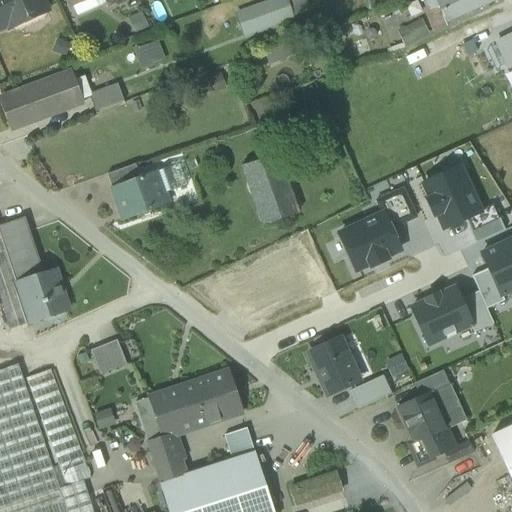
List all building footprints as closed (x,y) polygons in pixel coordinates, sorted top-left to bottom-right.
[(40,0),(0,0),(0,8),(8,25),(9,29),(46,12),(40,0)] [(102,0),(107,10),(127,0),(102,0)] [(263,0),(230,12),(239,37),(291,19),(284,0),(263,0)] [(456,0),(423,0),(431,15),(458,2),(456,0)] [(431,15),(424,19),(431,32),(479,8),(474,0),(462,0),(458,2),(431,15)] [(456,0),(458,2),(462,0),(474,0),(479,8),(494,0),(456,0)] [(69,73),(0,99),(11,130),(81,104),(69,73)] [(117,88),(89,98),(95,114),(123,104),(117,88)] [(276,156),(241,167),(261,226),(297,215),(276,156)] [(139,179),(111,189),(122,221),(167,205),(163,195),(186,187),(178,165),(139,179)] [(134,166),(106,176),(111,189),(139,179),(134,166)] [(458,169),(422,185),(442,231),(479,214),(458,169)] [(398,186),(375,197),(390,228),(412,217),(398,186)] [(383,215),(338,236),(355,272),(400,251),(383,215)] [(24,219),(0,226),(0,234),(16,283),(43,275),(24,219)] [(0,310),(7,332),(30,325),(16,284),(16,283),(0,234),(0,310)] [(511,245),(510,242),(481,255),(488,270),(500,297),(511,291),(511,245)] [(471,278),(477,293),(486,310),(502,303),(500,297),(488,270),(471,278)] [(16,283),(16,284),(30,325),(68,312),(54,271),(16,283)] [(452,289),(411,308),(429,347),(470,328),(458,302),(452,289)] [(477,293),(458,302),(470,328),(473,334),(493,325),(486,310),(477,293)] [(116,341),(90,352),(100,377),(126,366),(116,341)] [(356,383),(338,341),(310,353),(328,395),(356,383)] [(387,375),(404,368),(398,355),(382,361),(387,375)] [(17,365),(0,371),(0,509),(59,490),(17,365)] [(50,370),(25,379),(65,488),(83,482),(91,479),(50,370)] [(228,372),(148,399),(134,404),(147,442),(161,438),(162,441),(172,437),(242,414),(228,372)] [(442,372),(416,384),(422,397),(429,394),(430,395),(448,386),(442,372)] [(347,388),(355,407),(388,393),(380,374),(347,388)] [(422,397),(396,409),(412,444),(413,446),(446,431),(430,395),(429,394),(422,397)] [(511,427),(491,437),(511,483),(511,427)] [(246,429),(224,436),(232,461),(254,454),(246,429)] [(446,431),(413,446),(412,444),(409,446),(418,465),(454,449),(446,431)] [(172,437),(162,441),(161,438),(147,442),(146,443),(155,469),(180,461),(172,437)] [(160,484),(159,485),(167,511),(273,511),(255,454),(254,454),(232,461),(185,476),(160,484)] [(180,461),(155,469),(160,484),(185,476),(180,461)] [(59,490),(0,509),(0,511),(92,511),(83,482),(65,488),(59,490)] [(98,490),(106,511),(121,511),(111,485),(98,490)] [(123,486),(114,489),(123,511),(132,508),(123,486)]
